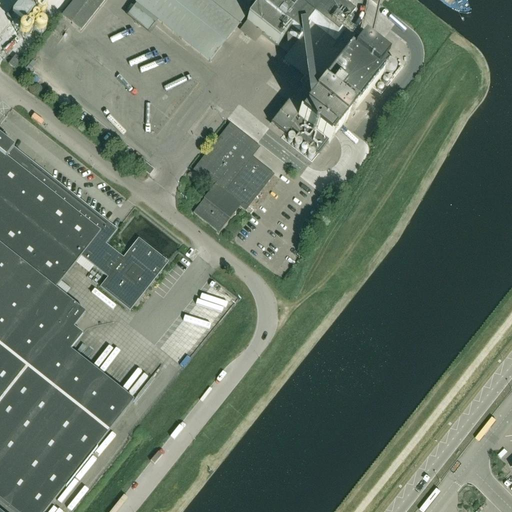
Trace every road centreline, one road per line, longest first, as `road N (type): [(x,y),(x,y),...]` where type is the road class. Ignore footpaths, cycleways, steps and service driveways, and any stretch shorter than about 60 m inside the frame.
road 1 (tertiary): [(126,511),(264,337),(267,301),(253,281),(0,80)]
road 2 (unknown): [(152,200),(223,112),(284,159)]
road 3 (unknown): [(284,159),(314,177),(342,172),(356,140),(328,115),(344,87)]
